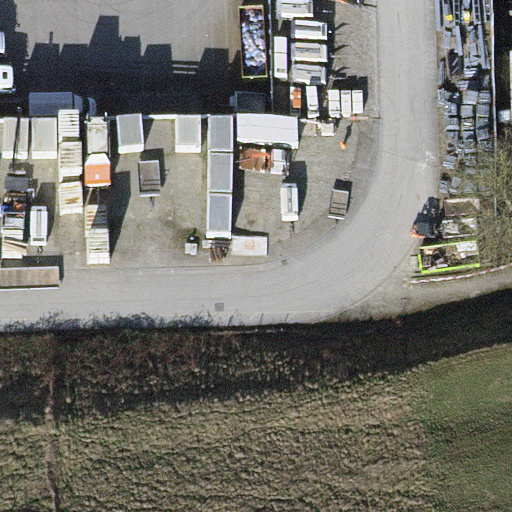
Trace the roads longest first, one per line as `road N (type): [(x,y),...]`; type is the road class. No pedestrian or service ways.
road 1 (residential): [(0,304),(298,299),(370,256),(406,170),(403,0)]
road 2 (track): [(370,256),(488,283),(511,276)]
